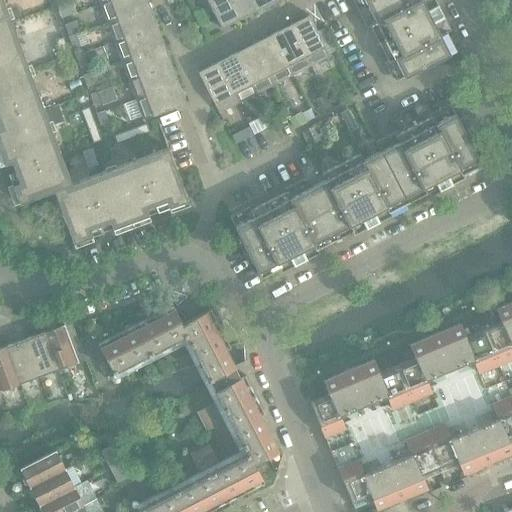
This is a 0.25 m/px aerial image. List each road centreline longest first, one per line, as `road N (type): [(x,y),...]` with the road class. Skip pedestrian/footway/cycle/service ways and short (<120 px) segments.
road 1 (residential): [(267,324),(294,299),(503,193),(511,175)]
road 2 (residential): [(16,285),(71,286),(171,251),(186,253),(267,324)]
road 3 (residential): [(323,507),(270,364),(267,324)]
road 4 (residential): [(511,160),(490,112),(485,44),(463,0)]
